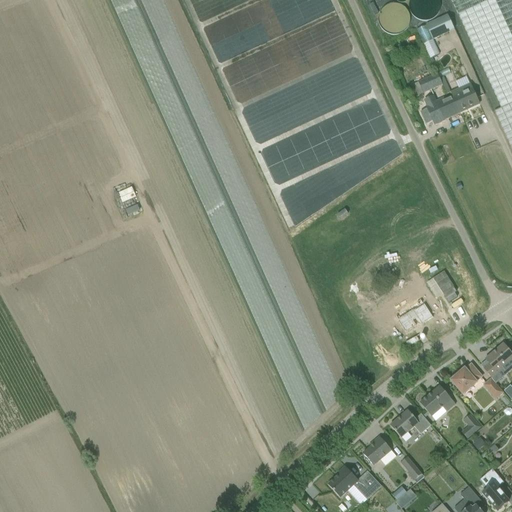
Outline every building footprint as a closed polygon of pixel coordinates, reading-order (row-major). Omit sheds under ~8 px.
[(511,0),(450,0),(457,15),(500,109),(494,112),(511,151),(511,0)] [(373,3),(369,5),(374,16),(378,14),(373,3)] [(426,25),(433,41),(455,31),(448,15),(426,25)] [(439,55),(433,41),(426,25),(417,30),(422,41),(431,59),(439,55)] [(414,98),(423,94),(442,85),(437,74),(409,87),(414,98)] [(452,98),(454,102),(460,114),(479,105),(470,84),(450,93),(452,98)] [(445,99),(435,103),(443,121),(460,114),(454,102),(452,98),(446,101),(445,99)] [(0,282),(8,300),(76,270),(79,262),(79,252),(74,255),(72,251),(67,267),(68,233),(62,233),(56,219),(56,209),(45,209),(42,201),(43,196),(41,196),(32,194),(39,191),(32,188),(28,188),(21,186),(21,201),(17,192),(9,192),(9,213),(6,212),(0,211),(0,282)] [(340,221),(348,215),(344,210),(336,216),(340,221)] [(453,292),(441,271),(429,279),(444,304),(453,299),(450,294),(453,292)] [(410,307),(399,290),(380,302),(391,320),(410,307)] [(421,301),(412,306),(410,308),(421,326),(433,318),(425,305),(424,306),(421,301)] [(487,361),(481,366),(484,369),(491,378),(491,379),(495,384),(502,379),(498,374),(503,369),(502,368),(511,359),(511,354),(503,345),(485,360),(487,361)] [(451,381),(463,395),(477,383),(476,383),(482,378),(471,365),(462,373),(461,372),(451,381)] [(491,379),(483,386),(495,401),(503,394),(495,384),(491,379)] [(455,405),(440,387),(419,404),(431,418),(444,407),(447,411),(447,412),(455,405)] [(408,411),(390,426),(401,439),(414,428),(421,435),(431,427),(421,415),(415,420),(408,411)] [(486,413),(481,417),(486,423),(491,419),(486,413)] [(470,415),(463,421),(474,434),(481,428),(470,415)] [(439,437),(434,431),(430,434),(435,440),(439,437)] [(373,467),(391,451),(379,438),(372,444),(373,446),(363,454),(373,467)] [(480,439),(473,445),(478,451),(485,445),(480,439)] [(341,457),(333,465),(336,469),(345,461),(341,457)] [(414,482),(416,485),(424,478),(407,458),(401,464),(408,473),(407,474),(413,482),(414,482)] [(339,475),(328,486),(340,499),(353,486),(367,501),(381,487),(367,472),(358,481),(345,467),(338,474),(339,475)] [(487,490),(481,495),(486,501),(488,500),(498,511),(508,503),(503,497),(504,496),(500,491),(499,491),(497,489),(503,483),(492,470),(485,476),(491,483),(486,488),(487,490)] [(470,507),(463,511),(481,511),(474,504),(479,499),(469,488),(460,496),(470,507)] [(401,500),(396,504),(402,511),(406,507),(401,500)]
